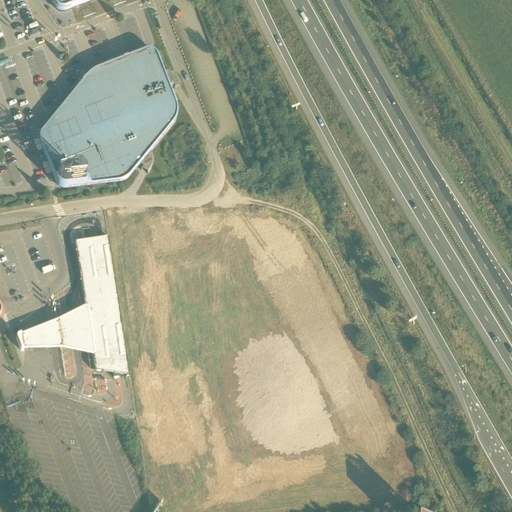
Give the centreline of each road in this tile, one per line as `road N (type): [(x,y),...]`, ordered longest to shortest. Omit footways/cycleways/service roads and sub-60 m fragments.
road 1 (motorway): [(257,0),(511,479)]
road 2 (track): [(455,511),(315,228),(297,215),(211,192)]
road 3 (motorway): [(298,0),(511,361)]
road 4 (motorway): [(511,310),(332,0)]
